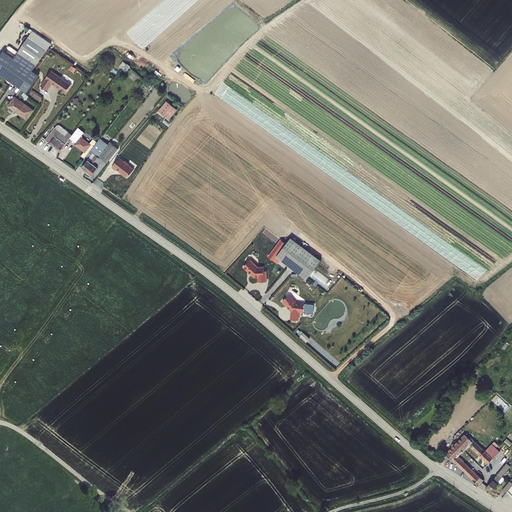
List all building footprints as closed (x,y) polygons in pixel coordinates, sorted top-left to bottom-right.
[(51,46),(31,34),(14,61),(3,54),(0,59),(0,77),(28,95),(39,78),(33,73),(51,46)] [(120,68),(128,71),(131,64),(123,61),(120,68)] [(51,73),(41,88),(47,92),(52,86),(57,89),(57,88),(60,90),(59,91),(60,91),(60,92),(61,93),(61,94),(62,95),(64,95),(65,96),(71,87),(51,73)] [(178,109),(171,104),(172,103),(167,99),(158,111),(169,119),(178,109)] [(16,100),(9,109),(27,123),(34,114),(16,100)] [(63,142),(58,138),(53,134),(47,141),(62,152),(71,140),(67,137),(63,142)] [(100,158),(110,145),(109,144),(111,141),(103,136),(95,146),(98,148),(94,153),(100,158)] [(91,145),(79,137),(75,142),(77,143),(76,145),(85,153),(91,145)] [(121,149),(112,142),(110,145),(100,158),(103,160),(106,162),(109,164),(121,149)] [(94,148),(80,165),(89,172),(100,158),(94,153),(98,148),(95,146),(94,148)] [(100,158),(89,172),(95,177),(101,169),(98,166),(103,160),(100,158)] [(126,163),(121,159),(114,168),(118,171),(119,170),(123,173),(122,173),(129,179),(136,170),(131,166),(127,162),(126,163)] [(278,257),(308,280),(323,260),(292,237),(278,257)] [(260,281),(268,281),(268,270),(263,270),(263,265),(254,265),(254,260),(244,260),(244,269),(248,269),(248,276),(260,276),(260,281)] [(292,312),(291,320),(299,320),(301,313),(304,313),(305,303),(297,302),(291,295),(282,301),(287,307),(288,307),(292,312)] [(307,342),(310,338),(304,332),(300,336),(307,342)] [(457,465),(461,460),(458,457),(475,440),(468,433),(446,455),(457,465)] [(481,438),(477,443),(481,448),(486,443),(481,438)] [(476,442),(470,447),(488,465),(493,459),(491,456),(490,457),(481,448),(477,443),(476,442)] [(464,463),(459,468),(477,486),(482,481),(464,463)] [(497,477),(487,490),(492,494),(499,485),(500,486),(503,483),(508,476),(504,473),(509,467),(507,466),(499,475),(497,477)] [(507,494),(511,487),(511,486),(509,484),(502,492),(506,495),(507,494)]
